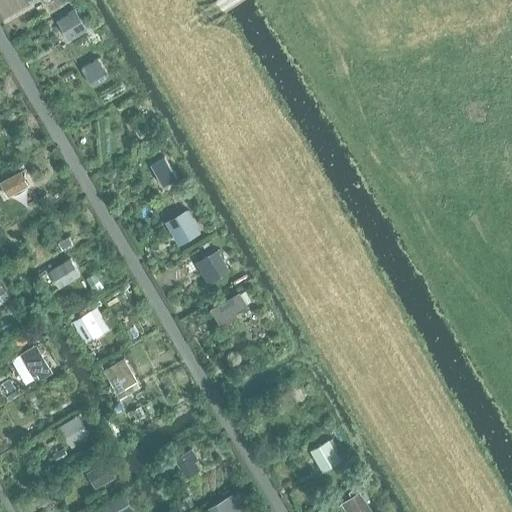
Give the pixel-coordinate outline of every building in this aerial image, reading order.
[(70,13),(59,20),(71,40),(88,29),(75,7),(68,11),(70,13)] [(99,58),(83,68),(88,77),(105,67),(99,58)] [(144,124),(135,129),(141,138),(149,133),(144,124)] [(165,156),(152,163),(164,185),(178,178),(165,156)] [(190,208),(173,218),(187,240),(203,230),(190,208)] [(70,235),(59,241),(63,248),(74,243),(70,235)] [(217,249),(201,259),(213,279),(229,269),(217,249)] [(71,257),(49,270),(60,287),(81,274),(71,257)] [(0,304),(10,298),(0,281),(0,304)] [(241,289),(212,306),(221,320),(235,312),(250,303),(241,289)] [(26,319),(19,307),(0,317),(0,321),(4,331),(26,319)] [(91,310),(74,320),(86,341),(104,331),(91,310)] [(33,321),(8,334),(15,348),(40,335),(33,321)] [(21,354),(12,359),(27,382),(35,377),(37,381),(53,371),(36,343),(20,353),(21,354)] [(118,361),(103,370),(116,393),(131,384),(118,361)] [(35,397),(44,414),(67,401),(67,400),(74,396),(70,390),(63,394),(58,385),(35,397)] [(279,405),(272,409),(275,415),(282,412),(279,405)] [(78,414),(60,425),(73,446),(91,435),(78,414)] [(329,438),(311,449),(323,470),(342,459),(329,438)] [(67,455),(62,447),(51,453),(56,461),(67,455)] [(192,448),(175,458),(182,469),(196,461),(199,459),(192,448)] [(107,459),(87,471),(97,487),(117,476),(107,459)] [(354,496),(347,500),(354,511),(376,511),(377,511),(363,490),(361,491),(358,487),(351,492),(354,496)] [(233,492),(207,508),(209,511),(235,511),(233,507),(240,503),(233,492)] [(126,493),(103,507),(106,511),(127,511),(128,511),(134,508),(126,493)]
